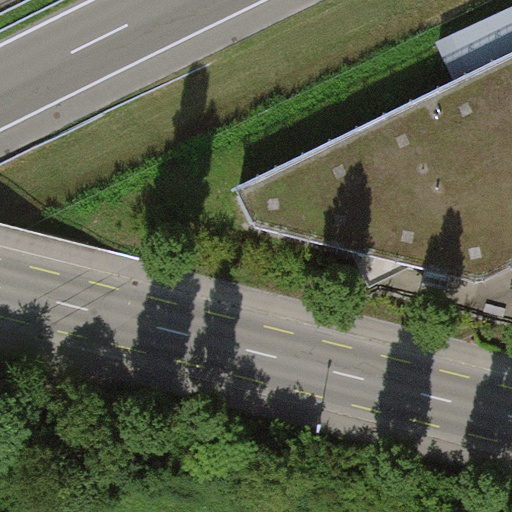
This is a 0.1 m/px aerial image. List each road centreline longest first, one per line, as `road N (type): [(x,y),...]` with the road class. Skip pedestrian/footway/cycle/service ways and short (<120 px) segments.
road 1 (primary): [(0,289),(511,417)]
road 2 (motorway): [(0,89),(186,0)]
road 3 (track): [(0,451),(62,400),(87,362),(101,314)]
